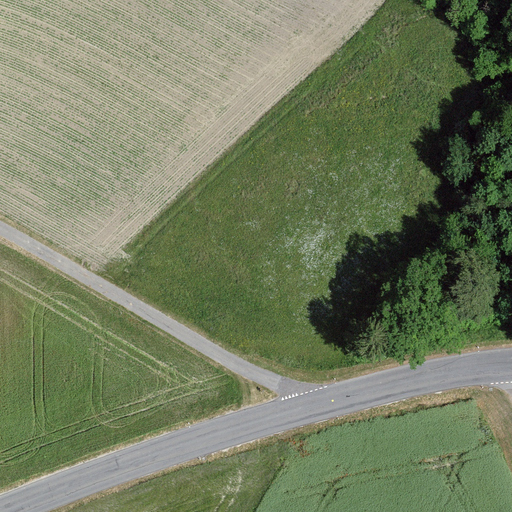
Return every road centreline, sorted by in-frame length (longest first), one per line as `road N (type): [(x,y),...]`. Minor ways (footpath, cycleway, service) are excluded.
road 1 (tertiary): [(0,511),(311,406),(511,364)]
road 2 (track): [(0,223),(311,406)]
